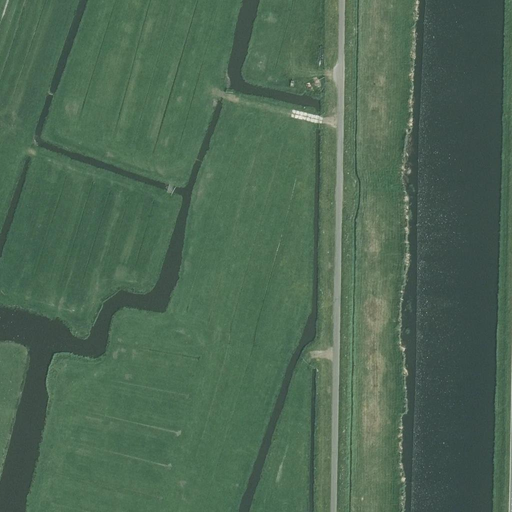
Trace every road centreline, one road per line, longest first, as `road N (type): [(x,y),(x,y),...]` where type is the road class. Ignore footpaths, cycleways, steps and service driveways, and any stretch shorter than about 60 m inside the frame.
road 1 (unclassified): [(333,511),(343,0)]
road 2 (track): [(341,123),(212,90),(172,184)]
